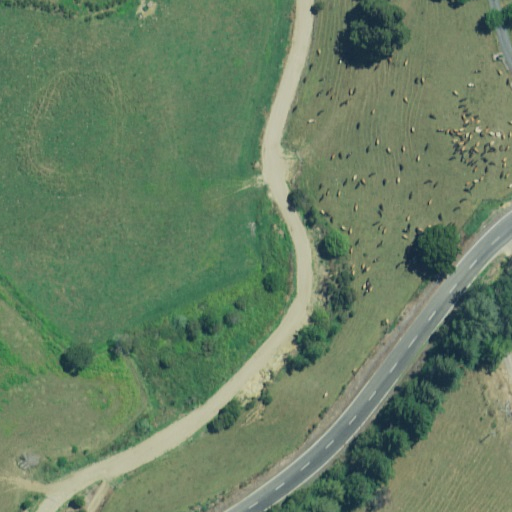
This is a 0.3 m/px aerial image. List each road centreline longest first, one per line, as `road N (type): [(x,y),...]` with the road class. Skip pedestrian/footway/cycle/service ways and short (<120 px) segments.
road 1 (track): [(45,511),(74,482),(198,424),(286,343),(310,280),(305,243),(265,174),(280,91),(302,30),(299,0)]
road 2 (unclassified): [(511,224),(319,455),(250,511)]
